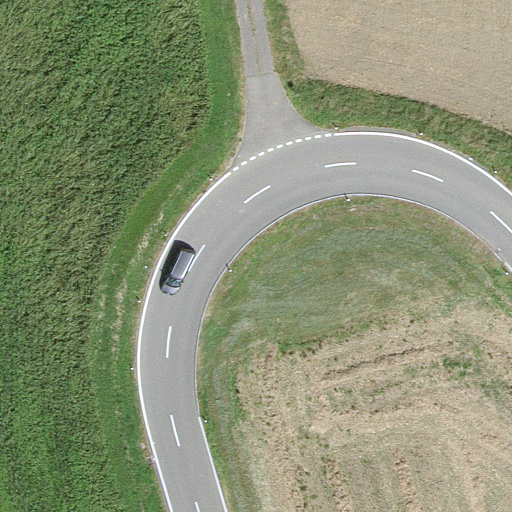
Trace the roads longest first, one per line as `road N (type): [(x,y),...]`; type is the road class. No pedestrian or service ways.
road 1 (tertiary): [(198,511),(168,396),(170,330),(185,278),(232,211),(297,173),(386,164),(440,179),(511,231)]
road 2 (track): [(297,173),(264,81),(248,0)]
